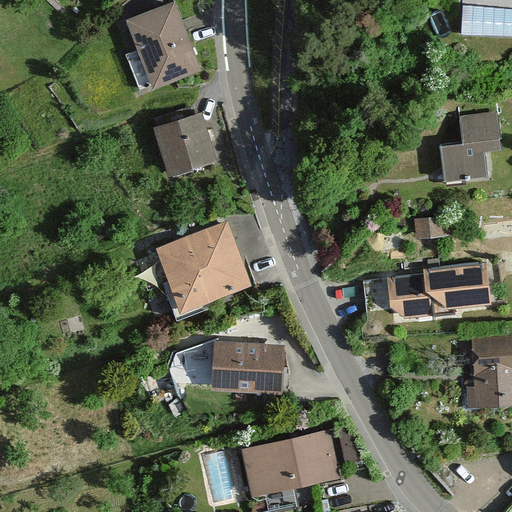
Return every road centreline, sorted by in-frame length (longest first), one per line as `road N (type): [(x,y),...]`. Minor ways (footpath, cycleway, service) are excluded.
road 1 (tertiary): [(263,165),(316,305),(400,470),(436,511)]
road 2 (tertiary): [(298,0),(286,131),(263,165)]
road 3 (residential): [(233,0),(239,84),(263,165)]
